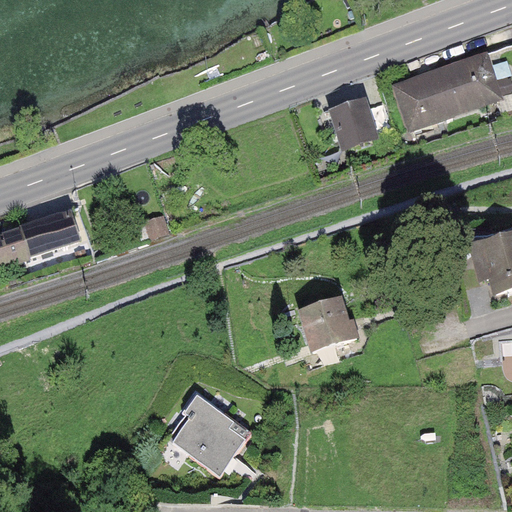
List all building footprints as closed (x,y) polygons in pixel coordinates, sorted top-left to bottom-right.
[(489,60),(388,96),(406,146),(507,109),(489,60)] [(362,111),(326,124),(338,160),(375,147),(362,111)] [(72,220),(0,242),(0,271),(80,247),(72,220)] [(511,241),(486,249),(490,264),(484,266),(489,281),(493,280),(497,296),(511,292),(511,241)] [(300,317),(311,356),(358,342),(346,303),(300,317)] [(252,436),(198,398),(166,443),(221,481),(252,436)]
